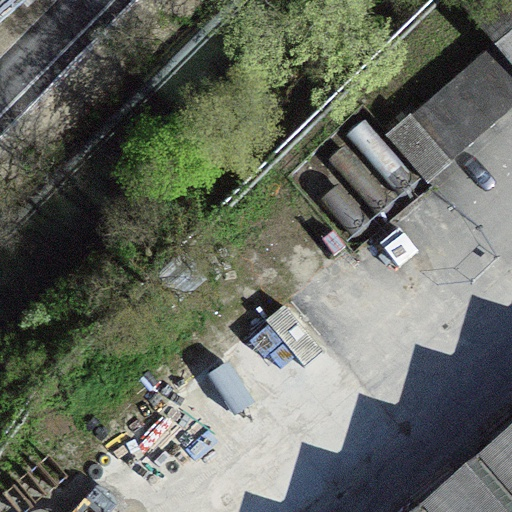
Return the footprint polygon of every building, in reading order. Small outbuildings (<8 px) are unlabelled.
[(0,0),(0,16),(18,0),(0,0)] [(511,0),(450,0),(491,47),(511,71),(511,0)] [(384,138),(430,192),(511,122),(511,71),(491,47),(384,138)] [(58,451),(108,511),(340,511),(420,447),(274,272),(58,451)] [(511,511),(511,430),(416,511),(511,511)]
